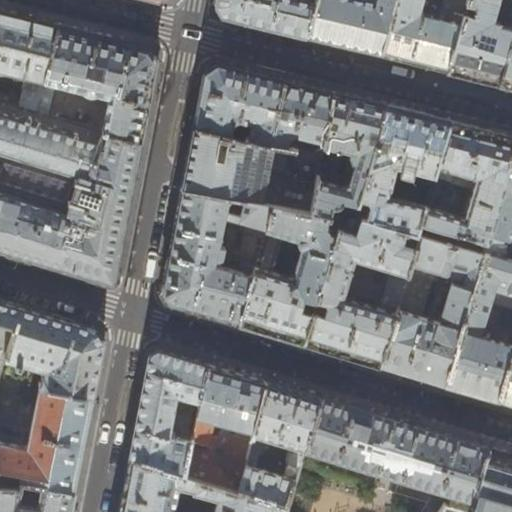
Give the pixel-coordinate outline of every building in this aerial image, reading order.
[(217,0),(216,5),(222,15),(267,26),(307,36),(315,0),(217,0)] [(315,0),(307,36),(352,47),(381,54),(394,0),(315,0)] [(465,0),(394,0),(381,54),(418,63),(447,70),(465,0)] [(465,0),(447,70),(478,77),(501,83),(511,38),(511,27),(497,24),(497,22),(491,20),(496,0),(465,0)] [(25,16),(0,9),(0,72),(5,72),(26,76),(19,106),(37,111),(57,24),(25,16)] [(57,24),(37,111),(48,115),(55,83),(82,89),(86,92),(89,93),(93,93),(97,92),(110,95),(103,131),(141,142),(150,97),(157,59),(149,46),(98,34),(57,24)] [(511,38),(501,83),(511,85),(511,38)] [(199,92),(193,125),(237,135),(238,128),(236,125),(232,124),(232,120),(236,118),(246,120),(248,124),(247,132),(241,130),(240,136),(268,142),(284,79),(246,70),(216,63),(204,71),(199,92)] [(313,87),(284,79),(268,142),(292,148),(298,149),(299,143),(294,142),(296,135),(323,141),(333,91),(313,87)] [(361,98),(333,91),(323,141),(322,145),(349,151),(344,176),(349,178),(348,183),(341,186),(315,179),(315,182),(309,212),(340,218),(343,211),(354,215),(357,204),(359,198),(387,105),(361,98)] [(0,100),(0,250),(4,252),(112,284),(114,282),(121,245),(131,193),(141,142),(103,131),(48,115),(37,111),(19,106),(0,100)] [(415,112),(387,105),(359,198),(370,201),(368,208),(357,204),(354,215),(358,216),(363,217),(406,230),(416,233),(424,206),(386,195),(395,163),(434,175),(450,120),(415,112)] [(434,175),(424,206),(416,233),(420,234),(438,240),(441,229),(485,241),(511,150),(511,135),(481,128),(450,120),(434,175)] [(237,135),(193,125),(187,155),(181,187),(227,196),(243,199),(273,205),(309,212),(315,182),(286,175),(292,148),(268,142),(240,136),(237,135)] [(511,150),(485,241),(481,253),(486,254),(502,259),(507,241),(508,241),(511,228),(511,150)] [(239,214),(224,209),(227,196),(181,187),(161,291),(167,301),(205,312),(239,322),(273,205),(243,199),(239,214)] [(303,342),(338,227),(340,218),(309,212),(273,205),(239,322),(271,332),(303,342)] [(406,230),(363,217),(358,216),(354,232),(338,227),(303,342),(340,353),(380,365),(416,248),(401,244),(406,230)] [(486,254),(481,253),(438,240),(420,234),(416,248),(380,365),(412,375),(445,385),(486,254)] [(511,261),(502,259),(486,254),(445,385),(469,392),(498,401),(511,353),(511,346),(478,336),(481,327),(511,336),(511,261)] [(0,300),(0,375),(4,359),(44,370),(26,446),(0,441),(0,485),(20,487),(21,483),(73,492),(88,417),(103,342),(95,329),(48,315),(0,300)] [(199,403),(208,363),(184,356),(157,348),(149,353),(139,409),(129,457),(184,473),(191,440),(169,436),(177,396),(199,403)] [(511,353),(498,401),(511,404),(511,353)] [(242,374),(208,363),(199,403),(191,440),(184,473),(238,489),(266,381),(242,374)] [(300,463),(304,449),(320,397),(293,389),(266,381),(238,489),(288,504),(293,485),(300,463)] [(320,397),(304,449),(392,475),(444,491),(473,500),(484,461),(488,448),(448,436),(404,423),(320,397)] [(285,511),(288,504),(238,489),(184,473),(129,457),(123,491),(118,511),(285,511)] [(511,511),(511,469),(484,461),(473,500),(468,511),(511,511)] [(69,511),(73,492),(21,483),(20,487),(0,485),(0,511),(69,511)] [(468,511),(473,500),(444,491),(431,511),(468,511)]
